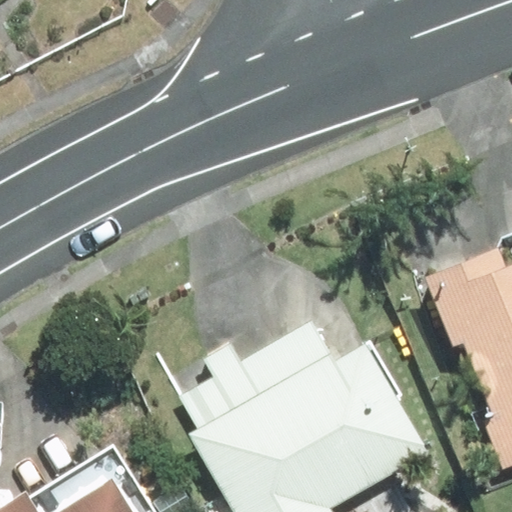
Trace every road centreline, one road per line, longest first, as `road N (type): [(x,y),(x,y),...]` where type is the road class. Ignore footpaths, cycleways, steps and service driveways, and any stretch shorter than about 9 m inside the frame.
road 1 (tertiary): [(364,43),(0,237)]
road 2 (tertiary): [(504,0),(364,43)]
